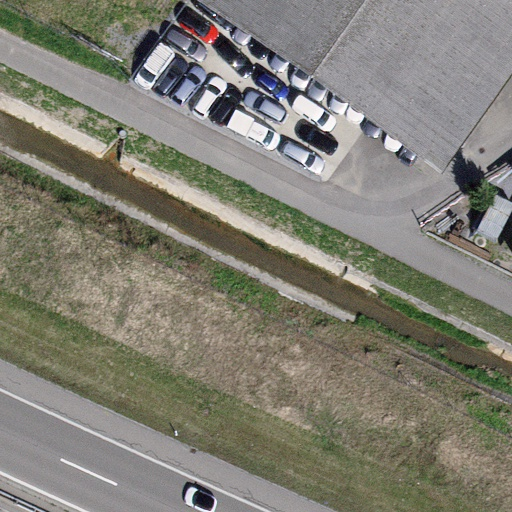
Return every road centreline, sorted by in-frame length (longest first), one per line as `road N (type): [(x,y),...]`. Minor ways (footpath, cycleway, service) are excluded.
road 1 (track): [(0,33),(511,295)]
road 2 (motorway): [(182,511),(0,429)]
